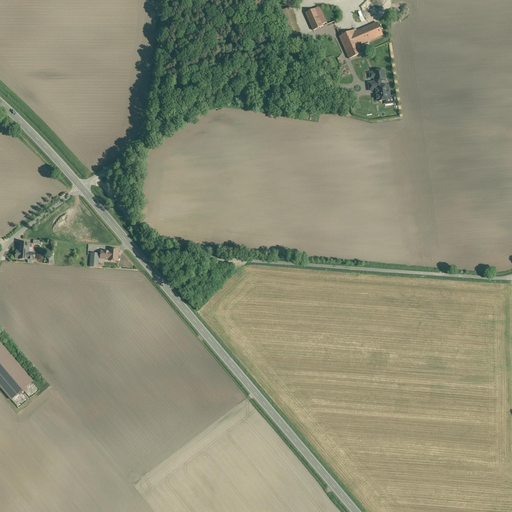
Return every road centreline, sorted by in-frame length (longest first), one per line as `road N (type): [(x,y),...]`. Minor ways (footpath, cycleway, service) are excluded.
road 1 (unclassified): [(105,170),(134,227),(173,254),(511,277)]
road 2 (secondary): [(80,187),(355,511)]
road 3 (unclassified): [(164,0),(142,139),(105,170)]
